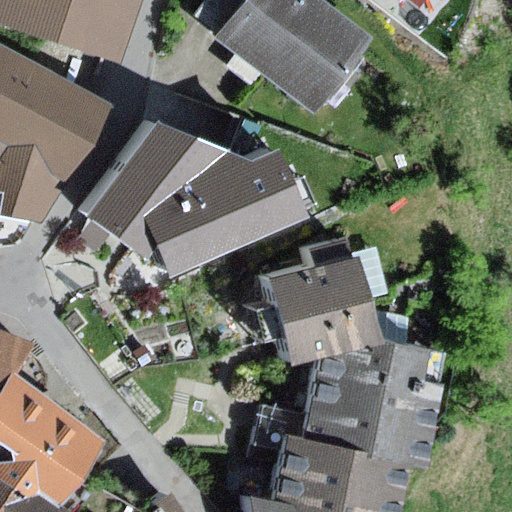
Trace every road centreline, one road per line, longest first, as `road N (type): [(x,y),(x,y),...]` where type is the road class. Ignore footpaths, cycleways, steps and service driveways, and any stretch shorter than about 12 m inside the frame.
road 1 (residential): [(9,283),(115,116),(146,0)]
road 2 (residential): [(9,283),(200,511)]
